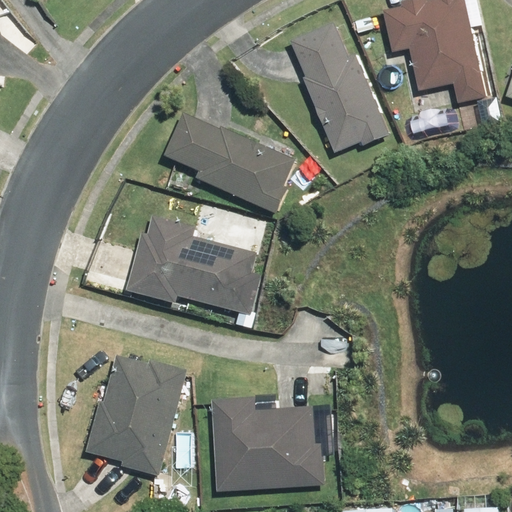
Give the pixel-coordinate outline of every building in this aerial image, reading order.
[(489,98),(465,0),(438,0),(384,13),(393,54),(411,50),(421,94),(456,86),(461,105),(489,98)] [(337,25),(292,42),(337,154),(363,144),(364,149),(390,139),(357,56),(350,59),(337,25)] [(202,173),(198,181),(278,214),(300,162),(185,114),(166,158),(202,173)] [(143,233),(127,292),(177,305),(179,297),(253,317),(263,277),(254,275),(259,255),(195,238),(198,227),(156,216),(151,235),(143,233)] [(162,478),(188,373),(114,355),(90,453),(126,462),(124,469),(162,478)] [(258,398),(214,401),(221,494),(329,487),(326,444),(319,444),(317,407),(259,411),(258,398)]
